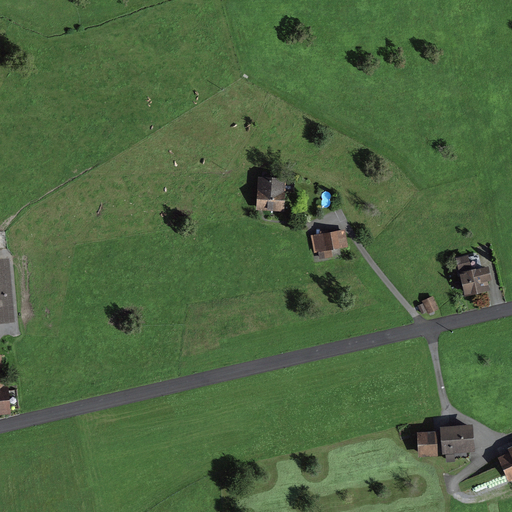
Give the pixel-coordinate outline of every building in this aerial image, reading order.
[(287,179),(259,177),(257,210),(285,212),(287,179)] [(345,230),(312,236),(314,254),(318,253),(319,259),(333,258),(331,250),(340,249),(349,247),(346,232),(345,230)] [(482,269),(479,255),(469,257),(468,255),(456,259),(465,298),(490,291),(488,282),(492,281),(488,267),(482,269)] [(9,259),(0,260),(0,324),(15,323),(9,259)] [(433,296),(422,301),(428,315),(439,310),(433,296)] [(426,313),(422,304),(417,306),(421,314),(426,313)] [(0,415),(11,415),(8,387),(4,387),(2,370),(2,356),(0,355),(0,415)] [(476,453),(473,425),(441,428),(442,455),(445,455),(446,462),(455,462),(455,458),(470,457),(470,453),(476,453)] [(438,457),(437,432),(417,433),(419,458),(438,457)] [(511,447),(507,449),(509,453),(498,458),(509,483),(511,481),(511,447)]
